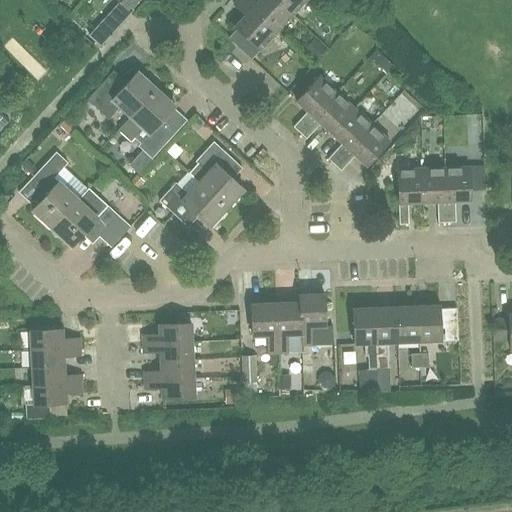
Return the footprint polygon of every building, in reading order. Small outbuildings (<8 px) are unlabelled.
[(135,0),(116,0),(119,2),(101,22),(113,33),(130,14),(134,10),(130,7),(131,5),(135,0)] [(251,59),(276,31),(243,0),(235,0),(233,3),(244,14),(234,25),(246,36),(237,47),(251,59)] [(293,14),(278,0),(257,0),(256,1),(254,0),(243,0),(276,31),(293,14)] [(278,0),(293,14),(305,0),(278,0)] [(340,9),(333,16),(344,26),(351,19),(340,9)] [(318,60),(328,49),(316,38),(306,49),(318,60)] [(388,72),(396,64),(379,49),(371,57),(388,72)] [(129,117),(155,88),(137,71),(120,90),(107,78),(87,100),(100,111),(101,110),(108,117),(118,106),(129,116),(129,117)] [(300,132),(337,92),(319,75),(296,100),(307,111),(293,126),(300,132)] [(164,118),(175,107),(155,88),(129,117),(129,116),(117,129),(130,141),(133,137),(139,143),(137,146),(151,159),(178,130),(164,118)] [(331,132),(354,107),(337,92),(300,132),(306,138),(320,122),(331,132)] [(334,164),(371,123),(354,107),(331,132),(341,142),(327,157),(334,164)] [(0,116),(0,139),(5,143),(17,126),(0,116)] [(366,165),(389,140),(371,123),(334,164),(341,170),(355,155),(366,165)] [(227,206),(244,187),(226,170),(235,160),(214,140),(195,161),(206,172),(199,180),(207,188),(227,206)] [(51,228),(69,209),(78,199),(54,177),(68,163),(56,152),(27,183),(44,198),(32,210),(51,228)] [(446,222),(457,222),(456,201),(470,200),(469,166),(444,167),(446,222)] [(446,222),(444,167),(421,168),(422,202),(438,201),(438,223),(446,222)] [(399,225),(409,224),(408,203),(422,202),(421,168),(397,169),(399,225)] [(133,186),(140,178),(136,175),(129,183),(133,186)] [(210,225),(227,206),(207,188),(199,180),(187,193),(176,183),(160,199),(189,226),(198,215),(210,225)] [(88,188),(78,199),(69,209),(51,228),(71,245),(82,234),(88,226),(99,236),(118,215),(101,199),(88,188)] [(159,217),(139,229),(145,239),(165,227),(159,217)] [(302,345),(311,344),(311,326),(325,325),(324,293),(300,294),(300,302),(301,334),(302,345)] [(278,353),(288,353),(287,334),(301,334),(300,302),(276,303),(278,353)] [(278,353),(276,303),(251,304),(253,336),(267,335),(268,353),(278,353)] [(420,341),(442,340),(440,304),(419,305),(420,341)] [(378,369),(388,368),(387,343),(399,342),(397,305),(375,306),(378,369)] [(399,342),(420,341),(419,305),(397,305),(399,342)] [(378,369),(375,306),(353,307),(354,344),(365,344),(366,356),(368,356),(369,369),(378,369)] [(510,349),(511,349),(511,312),(508,313),(509,318),(493,318),(493,341),(509,340),(510,349)] [(143,344),(193,342),(192,323),(159,324),(160,334),(143,335),(143,344)] [(63,339),(63,329),(30,331),(31,349),(81,347),(80,339),(63,339)] [(194,359),(193,342),(143,344),(144,352),(161,352),(161,361),(194,359)] [(32,367),(65,366),(64,357),(81,356),(81,347),(31,349),(32,367)] [(421,366),(430,365),(429,352),(421,353),(421,366)] [(413,366),(421,366),(421,353),(412,353),(413,366)] [(243,383),(257,382),(256,355),(242,356),(243,383)] [(145,379),(194,377),(194,359),(161,361),(161,371),(145,371),(145,379)] [(65,375),(65,366),(32,367),(32,385),(82,383),(82,374),(65,375)] [(321,390),(330,390),(334,386),(335,379),(331,374),(323,373),(318,377),(317,384),(321,390)] [(279,389),(291,389),(291,375),(280,375),(279,389)] [(195,396),(194,377),(145,379),(145,389),(162,389),(163,398),(195,396)] [(388,379),(378,380),(379,390),(389,390),(388,379)] [(379,390),(378,380),(367,380),(367,391),(379,390)] [(26,419),(50,418),(49,404),(66,403),(66,394),(83,393),(82,383),(32,385),(33,404),(25,405),(26,419)] [(223,385),(224,406),(238,405),(237,385),(223,385)]
